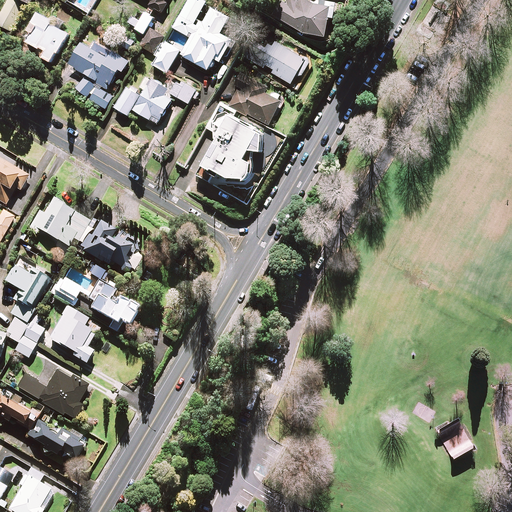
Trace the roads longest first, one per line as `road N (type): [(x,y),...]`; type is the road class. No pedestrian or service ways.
road 1 (secondary): [(237,278),(96,511)]
road 2 (secondary): [(401,0),(268,226)]
road 3 (residential): [(0,103),(220,231)]
